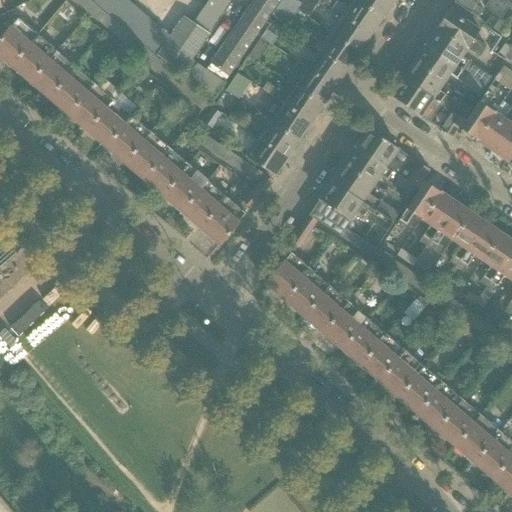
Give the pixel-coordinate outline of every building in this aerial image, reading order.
[(89,0),(86,0),(81,7),(92,17),(99,9),(89,0)] [(89,0),(99,9),(106,15),(117,0),(89,0)] [(127,0),(117,0),(106,15),(110,18),(116,23),(131,3),(127,0)] [(225,0),(208,0),(206,3),(224,14),(231,4),(225,0)] [(227,77),(279,1),(278,0),(252,0),(208,65),(227,77)] [(281,0),(270,16),(271,16),(286,27),(297,10),(298,10),(301,5),(294,0),(281,0)] [(294,0),(301,5),(298,10),(307,16),(318,0),(294,0)] [(318,0),(342,16),(347,9),(333,0),(318,0)] [(352,0),(347,9),(342,16),(370,35),(376,27),(379,27),(383,22),(382,19),(382,18),(356,0),(352,0)] [(356,0),(382,18),(383,16),(386,17),(390,11),(389,8),(393,0),(356,0)] [(456,0),(454,3),(470,14),(471,13),(476,5),(478,3),(473,0),(456,0)] [(488,0),(484,8),(492,13),(500,0),(488,0)] [(511,0),(500,0),(492,13),(500,18),(507,8),(511,11),(511,0)] [(131,3),(116,23),(120,27),(125,31),(140,11),(131,3)] [(206,3),(200,12),(217,23),(224,14),(206,3)] [(454,3),(437,27),(469,49),(479,56),(486,47),(474,39),(475,37),(478,32),(480,29),(466,20),(470,14),(454,3)] [(476,5),(471,13),(478,18),(483,10),(476,5)] [(99,9),(92,17),(103,26),(110,18),(106,15),(99,9)] [(140,11),(125,31),(131,36),(135,40),(150,19),(140,11)] [(200,12),(193,22),(210,33),(217,23),(200,12)] [(169,36),(154,56),(183,74),(210,33),(193,22),(183,16),(169,36)] [(342,16),(330,34),(358,53),(359,52),(362,52),(366,46),(365,43),(370,35),(342,16)] [(110,18),(103,26),(114,35),(120,27),(116,23),(110,18)] [(0,56),(11,65),(37,35),(18,19),(8,30),(0,39),(0,56)] [(150,19),(135,40),(142,46),(145,48),(159,27),(150,19)] [(499,19),(492,29),(501,35),(507,25),(501,21),(499,19)] [(120,27),(114,35),(124,44),(131,36),(125,31),(120,27)] [(159,27),(145,48),(153,55),(154,56),(169,36),(159,27)] [(437,27),(425,45),(456,67),(468,75),(474,66),(462,58),(469,49),(437,27)] [(330,34),(318,51),(346,70),(352,63),(355,63),(359,57),(358,54),(358,53),(330,34)] [(30,82),(56,51),(37,35),(11,65),(21,74),(21,75),(29,82),(30,82)] [(131,36),(124,44),(135,54),(142,46),(135,40),(131,36)] [(261,39),(248,57),(257,63),(269,44),(261,39)] [(511,49),(504,44),(498,52),(505,57),(506,58),(511,49)] [(450,75),(456,67),(425,45),(413,62),(445,84),(450,75)] [(142,46),(135,54),(146,63),(153,55),(145,48),(142,46)] [(49,98),(75,68),(56,51),(30,82),(31,83),(30,84),(38,91),(39,90),(49,98)] [(307,60),(302,66),(334,88),(339,80),(343,81),(347,74),(346,71),(346,70),(318,51),(313,59),(312,60),(311,62),(307,60)] [(153,55),(146,63),(156,72),(162,65),(163,64),(160,61),(154,56),(153,55)] [(439,92),(445,84),(413,62),(402,79),(438,104),(452,113),(462,120),(463,120),(462,119),(469,110),(439,92)] [(285,80),(294,86),(322,106),(323,104),(327,105),(331,99),(329,95),(334,88),(302,66),(300,65),(297,63),(285,80)] [(162,65),(156,72),(167,81),(174,73),(163,64),(162,65)] [(196,64),(184,81),(210,100),(212,101),(224,83),(223,82),(205,70),(196,64)] [(456,67),(450,75),(479,95),(485,86),(456,67)] [(68,114),(94,84),(75,68),(49,98),(68,114)] [(511,77),(502,70),(494,82),(511,93),(511,90),(511,77)] [(174,73),(167,81),(178,91),(185,83),(174,73)] [(236,74),(229,85),(239,91),(241,93),(245,87),(248,83),(249,82),(245,80),(236,74)] [(390,96),(427,121),(438,104),(402,79),(390,96)] [(185,83),(178,91),(188,100),(195,92),(185,83)] [(266,83),(262,90),(271,96),(272,96),(276,90),(266,83)] [(87,130),(113,100),(94,84),(68,114),(87,130)] [(472,113),(461,130),(478,142),(498,114),(495,112),(494,113),(486,107),(493,96),(497,90),(490,85),(486,91),(487,92),(472,113)] [(287,96),(282,104),(311,123),(316,115),(319,115),(323,110),(322,107),(322,106),(294,86),(287,96)] [(195,92),(188,100),(199,109),(206,101),(195,92)] [(272,97),(261,114),(271,121),(270,121),(298,141),(299,140),(303,140),(307,134),(305,131),(311,123),(282,104),(272,97)] [(106,147),(132,117),(113,100),(87,130),(97,139),(96,140),(104,147),(105,146),(106,147)] [(498,114),(478,142),(488,148),(489,146),(494,149),(511,123),(511,103),(503,117),(498,114)] [(213,107),(202,122),(210,128),(221,114),(213,107)] [(452,113),(440,130),(451,138),(462,120),(452,113)] [(125,163),(151,133),(132,117),(106,147),(107,148),(106,149),(114,155),(115,155),(125,163)] [(270,121),(258,139),(286,158),(292,150),(295,151),(299,145),(298,142),(298,141),(270,121)] [(511,123),(494,149),(500,153),(498,155),(507,161),(511,154),(511,123)] [(367,129),(355,146),(395,173),(399,176),(398,177),(405,182),(418,163),(398,150),(367,129)] [(144,179),(170,149),(151,133),(125,163),(144,179)] [(207,150),(213,142),(203,135),(197,143),(207,150)] [(286,158),(258,139),(246,157),(277,178),(283,169),(281,166),(286,158)] [(213,142),(207,150),(217,157),(223,148),(213,142)] [(355,146),(344,164),(374,185),(380,177),(393,186),(398,177),(399,176),(395,173),(355,146)] [(227,163),(233,155),(223,148),(217,157),(227,163)] [(163,196),(189,165),(170,149),(144,179),(163,196)] [(233,155),(227,163),(237,170),(243,162),(233,155)] [(243,162),(237,170),(247,177),(253,169),(243,162)] [(428,171),(418,163),(405,182),(416,189),(428,171)] [(344,164),(332,182),(375,211),(381,202),(368,193),(374,185),(344,164)] [(182,212),(208,182),(189,165),(163,196),(172,204),(172,205),(180,212),(180,211),(182,212)] [(253,169),(247,177),(258,184),(263,175),(253,169)] [(243,202),(251,208),(272,183),(265,177),(243,202)] [(201,228),(227,198),(208,182),(182,212),(182,213),(181,214),(189,220),(190,220),(201,228)] [(375,211),(332,182),(309,216),(369,257),(392,223),(375,212),(375,211)] [(413,214),(422,220),(440,193),(425,183),(395,226),(402,231),(413,214)] [(425,247),(426,247),(454,205),(447,201),(449,199),(440,193),(422,220),(430,226),(419,242),(425,247)] [(220,245),(246,214),(227,198),(201,228),(220,245)] [(375,211),(375,212),(392,223),(398,214),(381,202),(375,211)] [(416,260),(414,263),(426,271),(442,247),(438,245),(444,235),(452,241),(470,214),(462,208),(461,210),(454,205),(426,247),(425,247),(416,260)] [(449,263),(456,268),(484,226),(478,221),(479,220),(470,214),(452,241),(461,247),(449,263)] [(306,220),(291,242),(299,247),(314,226),(306,220)] [(474,256),(482,261),(501,234),(492,229),(491,231),(484,226),(456,268),(463,273),(474,256)] [(480,283),(486,288),(511,249),(511,245),(507,242),(509,240),(501,234),(482,261),(491,267),(480,283)] [(400,249),(396,256),(412,267),(414,263),(416,260),(400,249)] [(504,276),(511,281),(511,249),(486,288),(493,293),(504,276)] [(382,266),(388,257),(378,251),(373,259),(382,266)] [(285,300),(310,270),(291,253),(265,284),(285,300)] [(392,272),(397,264),(388,257),(382,266),(392,272)] [(401,279),(407,270),(397,264),(392,272),(401,279)] [(304,316),(329,286),(310,270),(285,300),(295,309),(294,309),(302,316),(303,316),(304,316)] [(411,285),(417,277),(407,270),(401,279),(411,285)] [(429,275),(427,277),(439,285),(444,278),(432,270),(429,275)] [(417,277),(411,285),(421,291),(426,283),(417,277)] [(448,277),(441,286),(457,297),(463,288),(448,277)] [(426,283),(421,291),(430,298),(436,290),(426,283)] [(322,333),(348,302),(329,286),(304,316),(304,317),(304,318),(312,325),(313,324),(322,333)] [(440,304),(445,296),(436,290),(430,298),(440,304)] [(468,292),(465,298),(474,304),(477,298),(468,292)] [(445,296),(440,304),(449,311),(455,303),(445,296)] [(415,299),(403,313),(412,322),(424,308),(415,299)] [(341,349),(367,318),(348,302),(322,333),(341,349)] [(459,317),(464,309),(455,303),(449,311),(459,317)] [(464,309),(459,317),(469,324),(474,316),(464,309)] [(478,330),(484,322),(474,316),(469,324),(478,330)] [(360,365),(386,335),(367,318),(341,349),(360,365)] [(488,337),(493,329),(484,322),(478,330),(488,337)] [(497,343),(503,335),(493,329),(488,337),(497,343)] [(379,381),(405,351),(386,335),(360,365),(370,374),(378,381),(378,380),(379,381)] [(511,341),(503,335),(497,343),(507,350),(511,342),(511,341)] [(398,398),(424,367),(405,351),(379,381),(380,382),(380,383),(388,390),(388,389),(398,398)] [(417,414),(443,384),(424,367),(398,398),(417,414)] [(436,430),(462,400),(443,384),(417,414),(436,430)] [(455,447),(481,416),(462,400),(436,430),(446,439),(445,439),(453,446),(454,445),(455,447)] [(474,463),(500,432),(481,416),(455,447),(456,447),(455,448),(463,454),(464,454),(474,463)] [(493,479),(511,456),(511,442),(500,432),(474,463),(493,479)] [(511,495),(511,456),(493,479),(511,495)]
